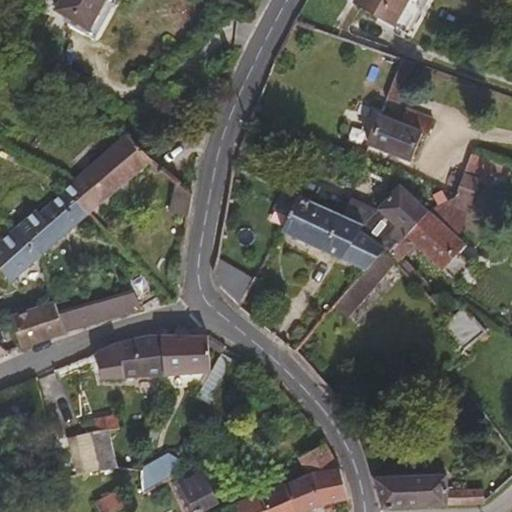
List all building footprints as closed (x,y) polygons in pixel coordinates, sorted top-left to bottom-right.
[(88,30),(104,0),(62,0),(56,11),(70,19),(88,30)] [(97,35),(117,0),(104,0),(88,30),(97,35)] [(392,27),(406,0),(356,0),(353,5),(392,27)] [(97,35),(88,30),(70,19),(67,24),(94,41),(97,35)] [(396,105),(412,64),(400,60),(384,100),(396,105)] [(411,163),(422,135),(427,137),(433,120),(404,111),(399,125),(377,116),(366,145),(411,163)] [(79,222),(152,160),(127,134),(70,185),(71,186),(57,198),(79,222)] [(490,183),(498,162),(470,153),(462,174),(478,179),(490,183)] [(458,242),(478,179),(462,174),(454,197),(463,200),(461,207),(451,204),(427,211),(405,235),(387,255),(395,262),(396,263),(414,243),(455,282),(470,265),(453,248),(458,242)] [(179,258),(192,191),(177,179),(173,182),(175,185),(172,188),(183,197),(172,256),(179,258)] [(427,211),(398,185),(376,208),(405,235),(427,211)] [(382,250),(357,228),(359,222),(342,215),(281,190),(268,207),(282,216),(274,229),(356,266),(364,270),(382,250)] [(461,207),(463,200),(454,197),(451,204),(461,207)] [(40,255),(79,222),(57,198),(38,214),(36,210),(18,226),(36,250),(40,255)] [(405,235),(376,208),(375,209),(349,199),(342,215),(359,222),(357,228),(382,250),(387,255),(405,235)] [(0,266),(10,281),(40,255),(36,250),(18,226),(0,241),(0,266)] [(362,298),(395,262),(387,255),(382,250),(364,270),(349,286),(362,298)] [(162,303),(155,276),(131,283),(133,293),(58,315),(64,332),(87,324),(144,308),(142,305),(155,301),(156,305),(162,303)] [(64,332),(58,315),(53,301),(10,317),(21,346),(64,332)] [(484,332),(461,309),(441,327),(463,352),(484,332)] [(164,378),(162,337),(154,336),(116,347),(120,379),(164,378)] [(209,374),(207,337),(162,337),(164,378),(209,374)] [(120,379),(116,347),(96,355),(100,380),(120,379)] [(124,428),(124,416),(88,424),(90,433),(90,435),(106,432),(124,428)] [(151,443),(148,429),(149,427),(147,424),(130,428),(135,447),(151,443)] [(110,452),(106,432),(90,435),(90,433),(81,437),(76,439),(69,442),(76,477),(97,471),(98,472),(99,471),(95,455),(110,452)] [(340,470),(325,446),(301,459),(308,476),(340,470)] [(140,471),(135,449),(128,451),(133,470),(140,471)] [(114,468),(110,452),(95,455),(99,471),(114,468)] [(348,500),(340,470),(308,476),(284,486),(292,511),(306,511),(325,505),(348,500)] [(215,502),(198,471),(171,485),(183,511),(206,511),(205,509),(215,502)] [(445,492),(444,474),(376,477),(370,478),(378,502),(378,509),(483,503),(494,493),(490,487),(482,493),(480,491),(445,492)] [(292,511),(284,486),(237,505),(239,511),(292,511)] [(119,511),(127,508),(125,504),(120,494),(95,507),(97,511),(119,511)]
